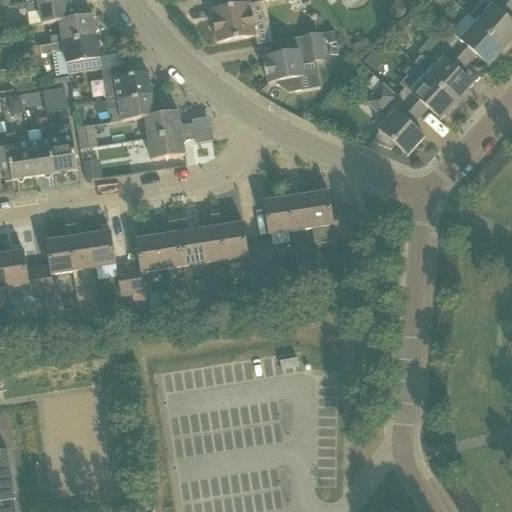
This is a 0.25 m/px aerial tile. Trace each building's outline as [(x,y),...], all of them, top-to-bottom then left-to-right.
[(72,0),(61,0),(26,6),(28,13),(40,11),(43,25),(60,22),(69,21),(69,20),(75,19),(75,16),(78,11),(74,8),(72,0)] [(511,23),(505,17),(511,9),(511,7),(503,0),(485,0),(492,6),(476,24),(508,52),(511,47),(511,23)] [(399,20),(406,5),(396,1),(389,15),(399,20)] [(211,10),(217,44),(256,37),(250,4),(211,10)] [(28,14),(28,13),(26,6),(18,7),(20,15),(28,14)] [(69,21),(60,22),(62,35),(50,37),(52,45),(97,38),(96,35),(99,30),(95,27),(93,16),(75,19),(69,20),(69,21)] [(454,35),(445,44),(464,61),(473,52),(488,67),(489,68),(494,62),(497,64),(508,52),(476,24),(461,41),(454,35)] [(14,30),(4,32),(6,42),(16,40),(14,30)] [(340,42),(338,32),(325,34),(327,44),(340,42)] [(268,84),(279,82),(280,88),(288,94),(302,91),(300,78),(304,78),(302,66),(327,60),(325,48),(323,48),(321,35),(303,38),(305,51),(299,53),(299,52),(264,58),(265,65),(264,65),(266,77),(267,77),(268,84)] [(97,38),(52,45),(40,47),(42,55),(65,52),(67,65),(68,75),(69,75),(85,73),(83,63),(100,60),(99,50),(102,45),(97,42),(97,38)] [(456,70),(464,61),(445,44),(432,59),(420,57),(414,64),(459,106),(471,93),(468,91),(473,85),(472,84),(472,85),(456,70)] [(403,90),(397,97),(416,115),(424,106),(440,120),(439,121),(440,121),(446,115),(448,118),(459,106),(414,64),(413,65),(416,67),(399,86),(403,90)] [(128,66),(108,69),(102,70),(103,81),(105,94),(106,102),(152,95),(151,92),(154,87),(150,84),(148,74),(129,76),(128,66)] [(374,94),(383,84),(374,76),(367,83),(366,87),(374,94)] [(408,124),(416,115),(397,97),(383,84),(374,94),(365,104),(381,119),(384,116),(389,120),(379,131),(374,143),(391,151),(392,150),(396,146),(407,156),(407,157),(425,138),(424,138),(408,124)] [(45,112),(67,111),(66,89),(43,91),(45,112)] [(122,123),(145,119),(150,118),(150,117),(155,116),(154,107),(157,103),(152,100),(152,95),(106,102),(106,103),(108,113),(111,124),(122,123)] [(11,115),(22,114),(20,97),(9,99),(11,115)] [(98,114),(108,113),(106,103),(96,104),(98,114)] [(150,118),(145,119),(148,140),(194,133),(193,125),(184,126),(180,123),(179,113),(155,116),(150,117),(150,118)] [(194,119),(196,143),(213,141),(211,117),(194,119)] [(40,131),(49,129),(47,118),(39,120),(40,131)] [(57,128),(49,129),(56,175),(60,174),(64,177),(68,173),(78,171),(70,126),(57,128)] [(98,148),(95,127),(80,130),(83,150),(98,148)] [(42,142),(30,144),(35,178),(44,177),(49,180),(52,176),(56,175),(49,129),(40,131),(42,142)] [(148,140),(152,162),(185,157),(184,146),(187,142),(195,141),(194,133),(148,140)] [(14,135),(7,136),(14,181),(17,181),(21,184),(25,180),(35,178),(30,144),(16,146),(14,135)] [(5,183),(14,181),(7,136),(0,136),(0,171),(4,175),(5,183)] [(86,182),(103,180),(102,173),(84,176),(86,182)] [(285,194),(294,192),(291,180),(283,181),(285,194)] [(329,193),(307,196),(312,230),(332,227),(334,238),(347,235),(343,209),(332,211),(329,193)] [(307,196),(285,200),(291,233),(312,230),(307,196)] [(269,237),(291,233),(285,200),(264,203),(269,237)] [(212,223),(221,222),(219,209),(210,210),(212,223)] [(176,216),(178,228),(187,227),(185,214),(176,216)] [(178,228),(176,216),(167,217),(169,230),(178,228)] [(67,234),(76,232),(74,220),(65,221),(67,234)] [(247,246),(244,224),(222,228),(227,261),(248,258),(250,272),(263,270),(259,244),(247,246)] [(201,231),(206,265),(227,261),(222,228),(201,231)] [(179,234),(184,268),(206,265),(201,231),(179,234)] [(90,236),(95,270),(115,267),(111,233),(90,236)] [(184,268),(179,234),(157,238),(163,272),(184,268)] [(68,240),(73,273),(95,270),(90,236),(68,240)] [(163,272),(157,238),(136,241),(140,267),(128,269),(133,296),(144,294),(141,275),(163,272)] [(73,273),(68,240),(46,243),(50,268),(39,269),(43,295),(54,293),(52,277),(73,273)] [(270,242),(259,244),(263,270),(274,268),(270,242)] [(3,255),(8,289),(29,286),(31,297),(43,295),(39,269),(27,271),(24,252),(3,255)] [(0,255),(0,290),(8,289),(3,255),(0,255)] [(133,296),(128,269),(117,271),(121,298),(133,296)] [(322,288),(320,274),(304,277),(306,291),(322,288)] [(44,307),(58,305),(56,293),(54,293),(43,295),(44,307)] [(7,450),(0,451),(0,511),(15,511),(14,501),(15,500),(7,450)]
